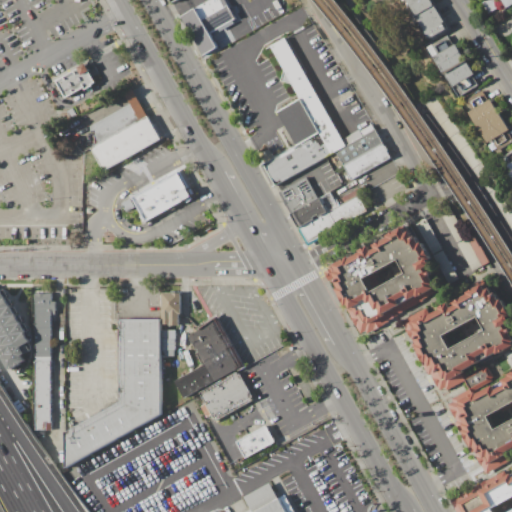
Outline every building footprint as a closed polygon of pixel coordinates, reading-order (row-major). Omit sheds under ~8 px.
[(181,17),(197,8),(196,7),(208,1),(207,0),(227,0),(227,1),(237,19),(212,32),(220,46),(202,56),(181,17)] [(432,0),(446,22),(445,23),(449,28),(432,39),(428,33),(427,33),(416,16),(418,15),(409,1),(407,2),(405,0),(432,0)] [(482,3),(486,0),(494,0),(500,7),(489,14),(482,3)] [(502,0),(511,0),(511,5),(508,8),(502,0)] [(429,48),(449,36),(455,46),(457,44),(475,74),(473,76),(479,86),(460,97),(454,87),(455,87),(442,65),(441,66),(436,58),(435,58),(429,48)] [(270,47),(286,38),(342,140),(346,147),(336,153),(275,186),(264,165),(296,147),(276,112),(299,100),(291,85),(281,81),(284,71),(270,47)] [(87,66),(89,65),(92,70),(89,71),(95,82),(93,84),(94,85),(92,87),(87,90),(85,90),(85,88),(66,98),(62,91),(61,92),(59,88),(57,83),(58,82),(57,81),(86,64),(87,66)] [(92,148),(97,145),(96,130),(93,132),(91,128),(132,105),(125,93),(133,89),(148,116),(149,116),(162,138),(104,171),(92,148)] [(468,113),(469,113),(461,101),(468,97),(469,99),(483,91),(489,101),(491,99),(510,130),(504,133),(508,140),(499,145),(495,139),(488,143),(483,135),(484,134),(476,121),(474,122),(468,113)] [(67,112),(73,108),(77,116),(71,119),(67,112)] [(346,147),(342,140),(350,136),(350,135),(359,130),(360,131),(373,125),(376,131),(346,147)] [(336,153),(346,147),(376,131),(383,144),(344,165),(343,166),(336,153)] [(344,165),(383,144),(391,159),(352,180),(344,165)] [(511,151),(500,159),(511,179),(511,151)] [(131,198),(158,182),(158,181),(167,177),(180,169),(196,196),(192,199),(193,199),(187,203),(187,202),(152,223),(148,225),(147,225),(131,198)] [(280,191),(306,177),(319,199),(293,214),(280,191)] [(293,214),(319,199),(331,193),(334,199),(336,198),(340,205),(328,212),(301,228),(299,229),(291,215),(293,214)] [(328,212),(340,205),(358,195),(367,211),(347,223),(344,218),(335,223),(328,212)] [(122,204),(130,199),(135,208),(127,213),(122,204)] [(440,212),(449,207),(465,238),(456,243),(440,212)] [(301,228),(328,212),(335,223),(338,229),(308,246),(299,229),(301,228)] [(416,223),(425,219),(442,251),(433,255),(416,223)] [(327,269),(351,257),(352,258),(362,253),(361,251),(363,250),(368,247),(368,248),(371,246),(373,251),(376,249),(374,244),(384,239),(385,240),(389,237),(388,235),(391,234),(404,227),(407,233),(410,231),(413,237),(416,236),(420,242),(422,241),(430,255),(428,256),(433,266),(431,267),(434,274),(432,276),(436,285),(435,286),(436,289),(435,289),(436,293),(423,300),(424,301),(399,314),(399,315),(389,321),(390,322),(384,325),(368,334),(366,331),(361,334),(358,327),(356,328),(351,318),(352,317),(348,310),(351,309),(349,305),(347,307),(345,304),(342,305),(340,302),(338,298),(337,295),(339,292),(337,288),(338,288),(333,279),(329,282),(324,272),(328,270),(327,269)] [(457,244),(473,235),(488,262),(472,271),(457,244)] [(434,256),(443,251),(458,279),(449,284),(434,256)] [(402,321),(423,310),(426,315),(430,313),(431,316),(441,310),(440,308),(449,303),(451,308),(456,306),(454,302),(468,295),(467,292),(482,284),(486,290),(490,288),(492,293),(495,292),(499,300),(502,298),(510,313),(508,314),(511,322),(509,324),(511,328),(511,327),(511,332),(511,333),(511,334),(511,347),(511,348),(506,351),(504,351),(497,355),(496,354),(491,357),(492,358),(480,364),(479,363),(467,370),(468,371),(463,374),(464,377),(466,381),(465,382),(447,391),(445,388),(440,391),(431,374),(429,375),(421,361),(420,361),(416,353),(412,346),(414,343),(412,339),(411,339),(406,330),(407,329),(402,321)] [(0,356),(0,290),(1,290),(31,341),(21,347),(25,354),(22,356),(25,362),(9,372),(0,356)] [(163,293),(181,293),(181,315),(179,315),(179,326),(170,326),(170,325),(163,325),(163,293)] [(36,294),(52,294),(52,302),(56,302),(56,315),(52,315),(52,316),(51,316),(51,431),(35,431),(36,294)] [(176,381),(203,366),(186,335),(217,318),(244,366),(186,399),(176,381)] [(120,320),(162,320),(162,329),(176,329),(176,357),(162,357),(162,414),(64,470),(66,432),(120,402),(120,320)] [(451,399),(469,390),(465,382),(466,381),(464,377),(483,367),(485,370),(487,369),(491,377),(488,379),(490,383),(476,390),(478,393),(494,385),(496,390),(505,385),(502,380),(510,376),(509,374),(511,372),(511,450),(507,453),(508,455),(507,455),(510,461),(508,462),(510,465),(502,469),(500,466),(485,474),(482,467),(481,468),(476,457),(474,452),(472,453),(468,445),(466,446),(462,437),(463,437),(455,422),(457,421),(455,417),(453,418),(449,410),(450,409),(448,405),(453,403),(451,399)] [(200,393),(237,372),(238,374),(241,373),(254,396),(251,398),(253,401),(216,422),(200,393)] [(200,407),(205,404),(212,416),(207,419),(200,407)] [(236,440),(238,439),(239,441),(255,432),(255,431),(258,430),(261,429),(261,428),(263,427),(264,427),(267,425),(268,427),(269,427),(270,429),(269,429),(274,438),(276,440),(275,440),(276,442),(265,448),(246,458),(236,440)] [(511,511),(456,511),(452,504),(511,472),(511,511)] [(253,511),(245,498),(254,492),(271,483),(280,499),(286,496),(294,511),(253,511)]
